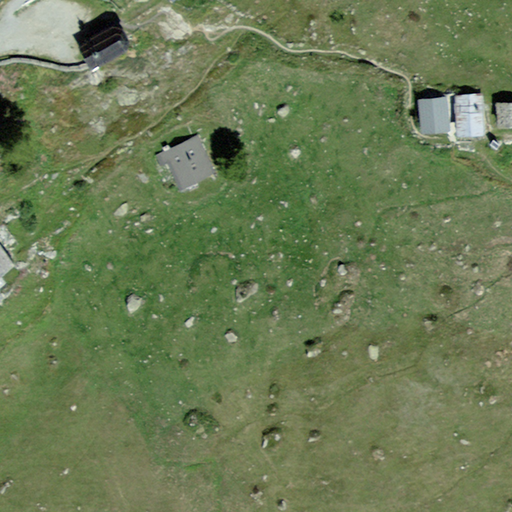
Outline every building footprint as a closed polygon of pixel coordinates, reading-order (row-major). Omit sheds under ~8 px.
[(116,32),(112,31),(81,49),(93,69),(123,51),(125,47),(125,42),(121,33),(116,32)] [(481,98),(456,100),(458,133),(483,132),(481,98)] [(443,100),(421,102),(424,130),(445,129),(443,100)] [(511,104),(499,106),(500,125),(511,124),(511,104)] [(197,139),(159,156),(161,162),(169,159),(181,185),(211,172),(197,139)] [(0,272),(11,265),(0,250),(0,272)]
